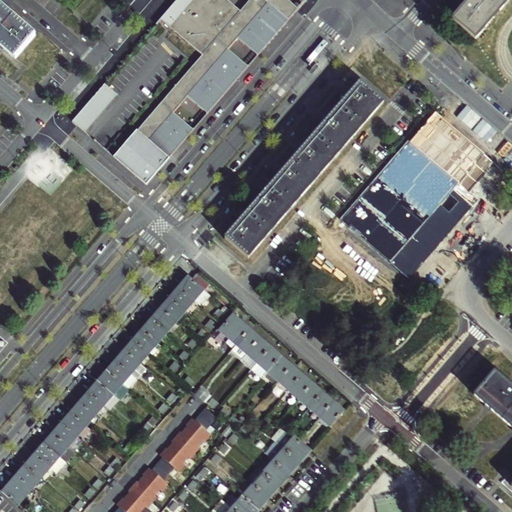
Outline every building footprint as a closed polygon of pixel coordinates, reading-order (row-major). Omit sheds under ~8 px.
[(234,40),(256,56),(296,11),(284,0),(176,0),(159,21),(201,56),(198,61),(209,70),(226,51),(234,40)] [(466,0),(463,4),(464,5),(452,19),(474,37),(506,0),(466,0)] [(9,51),(17,58),(36,35),(0,3),(0,43),(2,45),(1,46),(9,52),(9,51)] [(146,186),(247,69),(226,51),(209,70),(198,61),(150,116),(114,158),(146,186)] [(383,102),(361,83),(354,91),(353,90),(347,97),(348,98),(330,118),(329,117),(323,125),(323,126),(307,145),(306,145),(299,153),(287,168),(286,168),(280,175),(281,175),(263,196),(262,195),(255,203),(256,204),(239,224),(238,224),(231,231),(232,232),(226,239),(249,259),(383,102)] [(105,85),(72,122),(85,133),(117,96),(105,85)] [(194,300),(203,289),(189,277),(180,288),(194,300)] [(180,288),(171,298),(185,310),(194,300),(180,288)] [(171,298),(162,308),(176,320),(185,310),(171,298)] [(162,308),(153,319),(167,331),(176,320),(162,308)] [(230,338),(237,344),(249,329),(233,315),(221,330),(230,338)] [(167,331),(153,319),(144,329),(158,342),(167,331)] [(144,329),(135,340),(149,352),(158,342),(144,329)] [(249,329),(237,344),(247,353),(260,339),(249,329)] [(234,348),(237,344),(230,338),(227,342),(234,348)] [(270,347),(260,339),(247,353),(258,362),(270,347)] [(135,340),(126,350),(140,362),(149,352),(135,340)] [(237,344),(234,348),(244,357),(247,353),(237,344)] [(270,347),(258,362),(269,372),(281,357),(270,347)] [(140,362),(126,350),(117,361),(131,373),(140,362)] [(254,366),(258,362),(247,353),(244,357),(254,366)] [(269,372),(279,381),(292,366),(281,357),(269,372)] [(108,371),(122,383),(131,373),(117,361),(108,371)] [(265,376),(269,372),(258,362),(254,366),(265,376)] [(279,381),(289,389),(302,375),(292,366),(279,381)] [(108,371),(98,382),(113,394),(122,383),(108,371)] [(494,372),(484,383),(475,394),(511,426),(511,384),(508,381),(507,382),(494,372)] [(302,375),(289,389),(300,398),(312,384),(302,375)] [(113,394),(98,382),(89,392),(104,405),(113,394)] [(312,384),(300,398),(310,408),(323,393),(312,384)] [(89,392),(80,403),(94,415),(104,405),(89,392)] [(323,393),(310,408),(321,417),(333,402),(323,393)] [(333,402),(321,417),(331,426),(344,411),(333,402)] [(80,403),(72,413),(86,425),(94,415),(80,403)] [(209,407),(198,417),(208,428),(219,418),(209,407)] [(277,410),(271,417),(278,422),(283,415),(277,410)] [(63,423),(77,435),(86,425),(72,413),(63,423)] [(213,435),(193,418),(178,436),(197,452),(213,435)] [(63,423),(54,433),(68,446),(77,435),(63,423)] [(68,446),(54,433),(44,444),(59,457),(68,446)] [(304,435),(300,441),(305,446),(310,440),(304,435)] [(196,454),(177,437),(161,455),(180,471),(196,454)] [(300,441),(295,437),(284,449),(300,462),(310,450),(305,446),(300,441)] [(59,457),(44,444),(36,455),(50,467),(59,457)] [(268,456),(274,461),(284,449),(279,444),(268,456)] [(289,474),(300,462),(284,449),(274,461),(289,474)] [(26,466),(40,478),(50,467),(36,455),(26,466)] [(166,477),(174,468),(162,459),(154,467),(166,477)] [(289,474),(274,461),(264,473),(279,485),(289,474)] [(26,466),(17,476),(32,488),(40,478),(26,466)] [(169,485),(150,468),(135,486),(153,502),(169,485)] [(279,485),(264,473),(254,484),(269,497),(279,485)] [(17,476),(3,493),(17,505),(32,488),(17,476)] [(269,497),(254,484),(243,497),(258,510),(269,497)] [(145,511),(153,503),(134,487),(119,504),(127,511),(145,511)] [(243,497),(233,508),(237,511),(255,511),(258,510),(243,497)]
